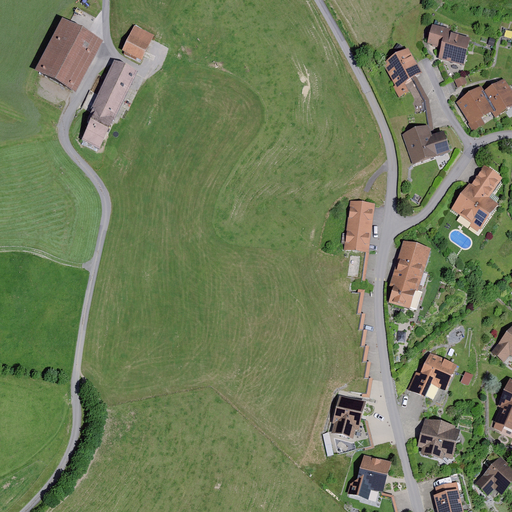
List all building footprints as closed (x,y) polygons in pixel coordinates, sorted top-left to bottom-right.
[(102,43),(64,22),(36,73),(74,94),(102,43)] [(154,36),(134,27),(123,54),(142,62),(154,36)] [(434,30),(428,29),(425,37),(432,39),(430,47),(444,51),(441,62),(466,69),(474,43),(452,36),(453,34),(435,28),(434,30)] [(412,53),(386,67),(397,89),(394,90),(400,101),(410,96),(407,90),(426,80),(412,53)] [(92,125),(82,143),(99,151),(139,74),(116,62),(85,121),(92,125)] [(466,81),(457,83),(459,91),(468,88),(466,81)] [(484,92),(458,107),(474,134),(485,128),(484,125),(496,118),(498,122),(511,113),(511,91),(508,84),(486,96),(484,92)] [(432,130),(405,138),(414,169),(438,162),(437,160),(454,156),(449,137),(435,141),(432,130)] [(472,187),(454,212),(474,226),(472,229),(483,236),(502,208),(492,201),(506,182),(487,169),(474,188),(472,187)] [(376,208),(351,205),(345,253),(370,256),(376,208)] [(432,253),(404,244),(390,289),(395,291),(390,306),(413,313),(432,253)] [(511,333),(494,355),(506,365),(511,358),(511,333)] [(463,369),(433,356),(423,377),(418,375),(409,393),(428,402),(435,388),(451,396),(463,369)] [(511,385),(494,430),(511,437),(511,385)] [(369,404),(342,399),(334,437),(356,441),(358,431),(364,432),(369,404)] [(460,430),(429,422),(422,450),(425,451),(424,456),(447,462),(448,458),(458,461),(465,434),(459,433),(460,430)] [(396,467),(367,458),(362,483),(353,486),(349,496),(371,502),(374,492),(387,496),(396,467)] [(511,463),(506,458),(479,487),(490,497),(497,491),(506,499),(511,492),(511,463)] [(458,484),(438,489),(440,498),(437,499),(440,511),(467,511),(463,492),(461,493),(458,484)]
